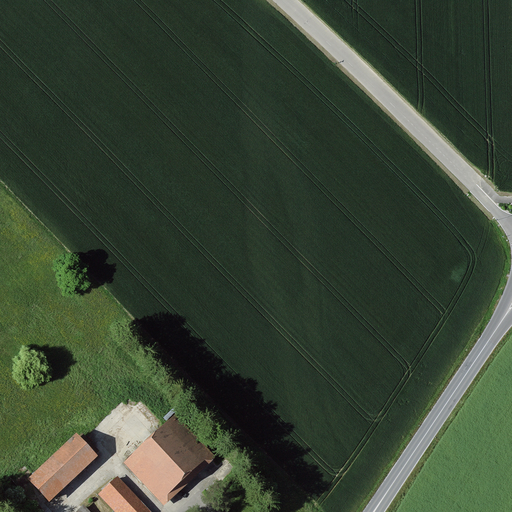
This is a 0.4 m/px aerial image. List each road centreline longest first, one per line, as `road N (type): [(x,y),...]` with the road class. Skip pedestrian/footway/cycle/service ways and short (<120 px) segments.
road 1 (unclassified): [(282,0),(511,225)]
road 2 (tertiary): [(511,303),(371,511)]
